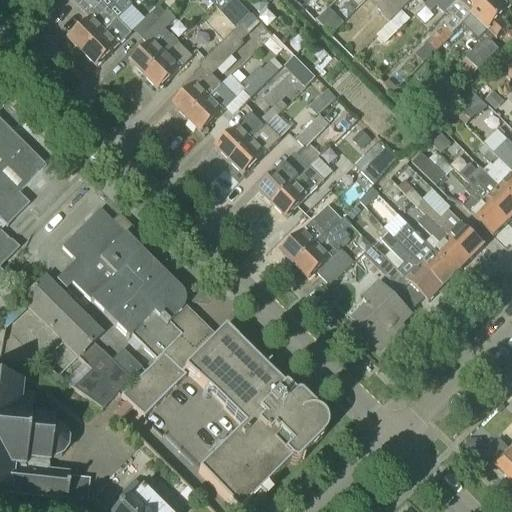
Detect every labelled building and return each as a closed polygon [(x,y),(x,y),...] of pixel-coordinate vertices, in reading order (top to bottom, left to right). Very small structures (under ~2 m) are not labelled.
[(82,56),(118,22),(97,1),(98,0),(73,0),(71,3),(89,21),(68,42),(82,56)] [(225,0),(215,11),(236,32),(240,28),(250,17),(233,0),(225,0)] [(256,0),(251,5),(259,13),(267,5),(261,0),(256,0)] [(387,0),(376,11),(389,24),(401,12),(411,2),(408,0),(387,0)] [(447,14),(461,0),(433,0),(424,9),(430,15),(439,6),(447,14)] [(436,53),(471,18),(488,0),(461,0),(447,14),(452,20),(427,44),(436,53)] [(502,23),(510,14),(495,0),(488,0),(471,18),(496,42),(509,29),(502,23)] [(329,11),(316,23),(330,37),(343,25),(329,11)] [(385,45),(410,20),(401,12),(389,24),(377,37),(385,45)] [(275,20),(268,13),(260,20),(268,28),(275,20)] [(129,65),(144,79),(178,45),(165,32),(176,21),(168,14),(159,22),(141,40),(147,47),(129,65)] [(133,33),(141,40),(159,22),(152,15),(133,33)] [(97,71),(131,36),(118,22),(82,56),(97,71)] [(248,36),(240,28),(236,32),(233,34),(241,42),(241,43),(248,36)] [(186,122),(209,100),(221,87),(212,78),(244,47),(242,45),(242,44),(234,35),(204,64),(210,70),(204,76),(172,108),(186,122)] [(470,81),(499,52),(490,42),(482,44),(481,45),(470,56),(458,69),(470,81)] [(178,45),(144,79),(158,94),(189,62),(190,63),(192,60),(178,45)] [(321,50),(314,57),(321,63),(328,56),(321,50)] [(494,67),(511,84),(511,65),(504,57),(494,67)] [(286,67),(306,87),(315,79),(295,58),(286,67)] [(314,69),(323,78),(326,75),(322,72),(332,61),(329,58),(319,68),(318,66),(314,69)] [(250,102),(282,70),(274,61),(263,72),(260,69),(242,86),(245,89),(241,93),(250,102)] [(378,84),(391,97),(398,91),(389,82),(385,86),(380,81),(378,84)] [(221,87),(209,100),(186,122),(201,136),(232,104),(235,101),(221,87)] [(337,101),(333,97),(328,92),(309,109),(317,118),(337,101)] [(493,93),(485,102),(495,112),(503,104),(493,93)] [(471,95),(462,104),(452,115),(465,128),(475,117),(485,108),(471,95)] [(267,127),(286,108),(281,103),(261,122),(267,127)] [(329,127),(320,118),(296,142),(305,151),(329,127)] [(229,165),(261,132),(254,126),(247,119),(215,151),(229,165)] [(0,283),(4,279),(0,274),(0,268),(17,251),(0,234),(0,223),(5,228),(27,207),(17,197),(45,169),(0,123),(0,283)] [(261,133),(261,132),(229,165),(244,179),(281,142),(266,128),(261,133)] [(352,142),(362,151),(369,144),(360,134),(352,142)] [(441,136),(430,146),(441,157),(451,147),(441,136)] [(511,146),(507,142),(493,156),(511,175),(511,146)] [(381,180),(397,161),(379,144),(354,168),(362,177),(370,169),(381,180)] [(511,175),(493,156),(490,153),(483,160),(490,167),(483,174),(511,202),(511,175)] [(295,156),(290,162),(257,193),(272,207),(310,171),(295,156)] [(445,179),(421,156),(411,165),(436,189),(445,179)] [(511,221),(511,202),(483,174),(480,170),(476,173),(470,167),(459,177),(508,226),(511,221)] [(286,222),(317,190),(324,184),(310,171),(272,207),(286,222)] [(461,208),(493,240),(508,226),(459,177),(459,178),(469,188),(464,193),(470,199),(461,208)] [(470,263),(485,249),(461,226),(448,213),(441,220),(404,184),(397,190),(425,218),(438,231),(470,263)] [(434,189),(424,198),(440,217),(450,208),(434,189)] [(371,191),(359,205),(365,211),(378,198),(376,197),(371,191)] [(327,209),(312,223),(280,255),(295,269),(341,221),(327,209)] [(352,223),(360,214),(355,210),(347,219),(352,223)] [(181,293),(126,238),(133,231),(118,216),(111,224),(99,212),(60,250),(74,263),(55,282),(65,292),(71,285),(127,342),(130,339),(155,363),(180,338),(169,326),(179,314),(180,311),(182,308),(183,299),(182,295),(181,293)] [(431,239),(432,238),(441,247),(434,255),(456,277),(470,263),(438,231),(425,218),(417,225),(431,239)] [(309,283),(316,276),(329,290),(354,265),(339,250),(350,239),(345,234),(351,228),(344,221),(342,223),(341,221),(295,269),(309,283)] [(402,231),(393,240),(411,258),(443,291),(456,277),(434,255),(425,246),(421,249),(402,231)] [(411,258),(393,240),(388,235),(381,243),(390,253),(384,259),(374,249),(364,258),(392,285),(408,301),(407,300),(415,292),(428,306),(443,291),(411,258)] [(372,249),(362,239),(359,241),(358,247),(365,255),(372,249)] [(17,304),(15,306),(0,320),(0,328),(5,333),(26,312),(77,361),(93,345),(100,338),(83,321),(88,316),(68,296),(63,301),(43,281),(18,305),(17,304)] [(408,317),(400,309),(408,301),(392,285),(386,291),(379,283),(362,300),(369,307),(353,323),(368,337),(365,340),(379,354),(392,340),(389,337),(408,317)] [(332,306),(340,299),(333,291),(325,298),(332,306)] [(293,400),(272,378),(273,377),(273,376),(274,375),(274,374),(274,373),(273,372),(273,371),(272,370),(270,368),(271,367),(267,363),(266,364),(260,358),(256,362),(224,330),(212,342),(180,311),(179,314),(169,326),(180,338),(155,363),(120,399),(125,404),(114,415),(119,420),(130,409),(143,422),(185,379),(182,376),(185,373),(243,430),(197,476),(223,502),(233,511),(241,511),(250,504),(254,508),(260,502),(261,503),(265,499),(264,498),(266,496),(267,495),(267,494),(268,492),(268,491),(267,490),(267,488),(266,488),(289,465),(290,466),(291,466),(293,466),(294,466),(295,466),(297,465),(299,463),(300,464),(304,460),(303,459),(321,440),(322,439),(323,438),(324,436),(325,434),(325,432),(325,430),(325,428),(325,426),(324,424),(323,422),(322,420),(321,419),(320,418),(319,417),(317,416),(315,415),(313,414),(311,414),(309,414),(307,414),(304,415),(291,402),(293,400)] [(90,373),(71,391),(101,412),(141,371),(121,352),(111,363),(93,345),(77,361),(90,373)] [(66,501),(86,503),(89,482),(46,477),(46,469),(49,470),(50,464),(54,465),(61,460),(63,457),(65,455),(63,440),(63,436),(63,435),(54,431),(51,430),(51,425),(28,422),(30,400),(20,399),(21,390),(0,387),(0,496),(11,498),(12,496),(66,501)] [(483,454),(482,441),(468,442),(468,455),(483,454)] [(511,454),(496,470),(510,485),(511,483),(511,454)] [(121,495),(127,500),(114,511),(163,511),(141,489),(133,482),(121,495)]
